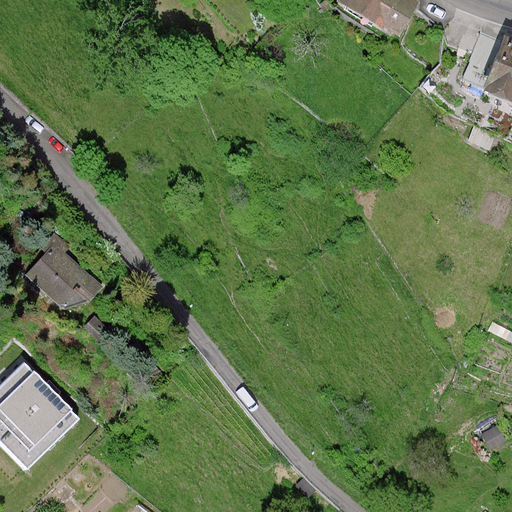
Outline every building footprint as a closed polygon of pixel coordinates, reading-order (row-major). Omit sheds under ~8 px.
[(344,0),(403,33),(420,3),(416,0),(344,0)] [(483,86),(496,35),(479,31),(466,82),(483,86)] [(511,43),(494,89),(511,96),(511,43)] [(55,250),(34,275),(76,315),(97,302),(107,288),(71,253),(74,247),(60,233),(51,243),(55,250)] [(79,419),(24,362),(0,385),(0,443),(26,470),(79,419)]
